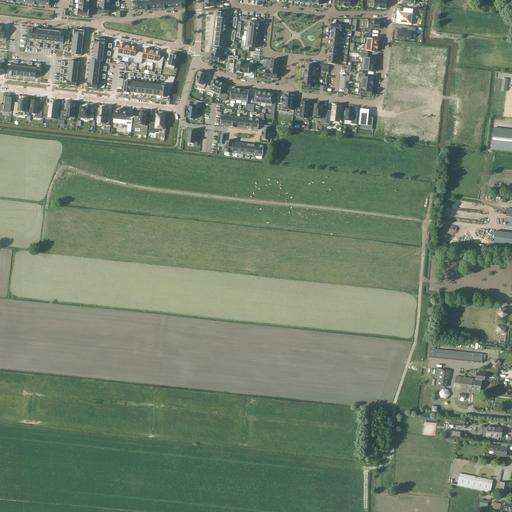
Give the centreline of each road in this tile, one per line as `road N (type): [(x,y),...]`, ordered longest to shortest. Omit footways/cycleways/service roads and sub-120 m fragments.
road 1 (residential): [(0,88),(180,109)]
road 2 (residential): [(391,14),(378,102),(289,88)]
